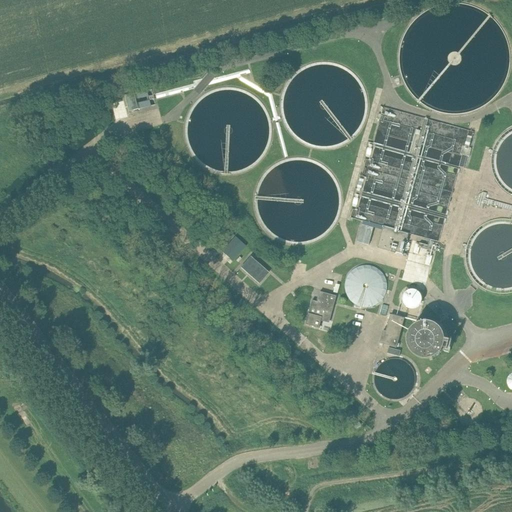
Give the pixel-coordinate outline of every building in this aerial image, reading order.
[(129,111),(155,105),(151,89),(125,96),(129,111)] [(403,256),(409,234),(383,227),(377,249),(403,256)] [(235,237),(221,252),(232,261),(245,247),(235,237)] [(268,273),(250,257),(241,268),(259,284),(268,273)] [(347,292),(349,298),(353,302),(358,305),(364,307),(370,307),(375,305),(380,301),(384,297),(386,290),(386,284),(384,277),(380,272),(374,269),(367,267),(361,268),(355,270),(351,274),(348,280),(346,286),(347,292)] [(403,302),(404,304),(406,307),(409,308),(411,309),(414,309),(417,308),(419,306),(421,304),(422,301),(422,298),(421,295),(419,292),(416,291),(413,290),(410,290),(407,291),(405,293),(404,296),(403,299),(403,302)] [(330,321),(332,311),(336,296),(320,291),(317,302),(312,300),(306,324),(319,328),(322,319),(330,321)] [(405,318),(390,315),(386,332),(383,331),(379,344),(397,348),(405,318)] [(408,345),(410,350),(414,354),(418,358),(424,359),(429,359),(435,357),(439,354),(443,349),(445,343),(445,337),(443,331),(439,326),(433,323),(427,321),(421,322),(416,324),(411,328),(408,333),(407,339),(408,345)]
